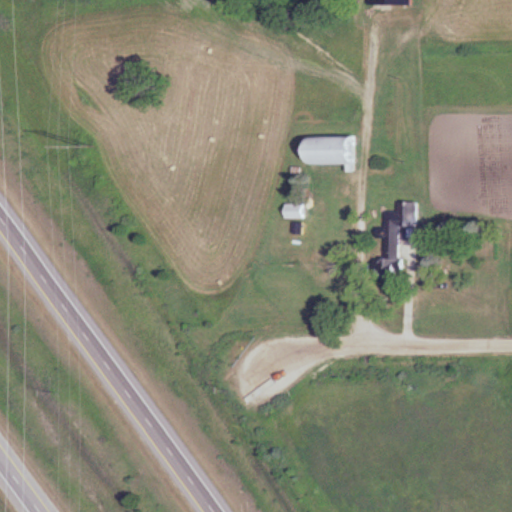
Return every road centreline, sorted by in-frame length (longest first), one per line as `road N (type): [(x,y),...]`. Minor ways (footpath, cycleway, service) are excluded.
road 1 (motorway): [(213,511),(0,215)]
road 2 (residential): [(511,345),(315,350),(277,369)]
